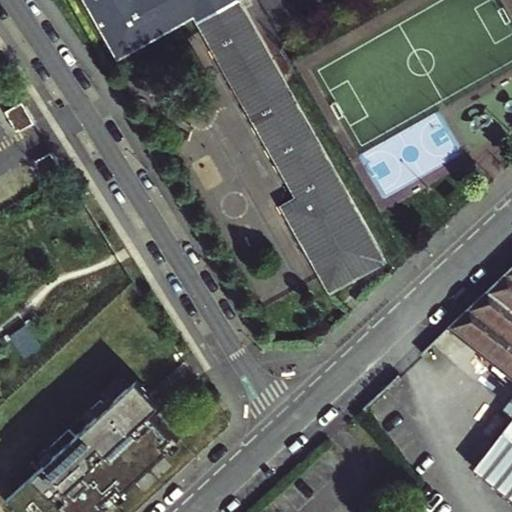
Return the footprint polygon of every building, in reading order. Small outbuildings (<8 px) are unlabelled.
[(88,0),(119,55),(194,17),(293,195),(282,202),(330,289),(385,259),(239,0),(88,0)] [(511,266),(496,282),(450,324),(511,378),(511,412),(508,416),(511,418),(511,266)] [(106,511),(182,440),(130,387),(109,408),(103,402),(94,411),(100,417),(78,438),(72,432),(53,450),(59,456),(39,476),(48,486),(34,500),(45,511),(106,511)] [(511,418),(508,416),(460,465),(511,504),(511,418)] [(48,486),(39,476),(11,503),(19,511),(45,511),(34,500),(48,486)]
